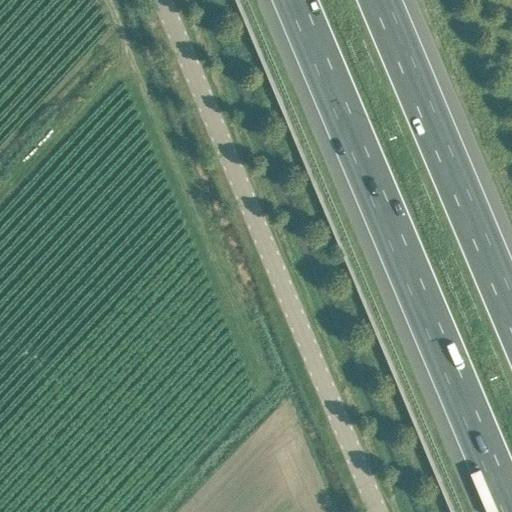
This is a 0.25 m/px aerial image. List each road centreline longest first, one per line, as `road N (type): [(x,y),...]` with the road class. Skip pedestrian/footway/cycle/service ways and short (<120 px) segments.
road 1 (unclassified): [(372,511),(155,0)]
road 2 (motorway): [(294,0),(510,511)]
road 3 (motorway): [(511,315),(379,0)]
